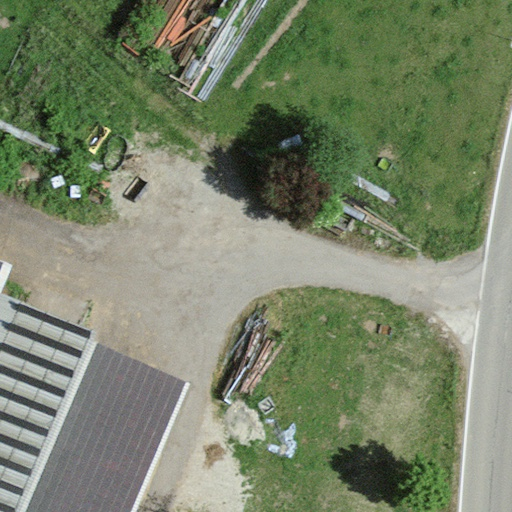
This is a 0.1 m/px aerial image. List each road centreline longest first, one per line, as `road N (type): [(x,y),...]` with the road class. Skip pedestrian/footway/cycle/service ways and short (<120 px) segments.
road 1 (track): [(147,511),(212,325),(273,276),(358,279),(511,304)]
road 2 (secondary): [(511,376),(499,511)]
